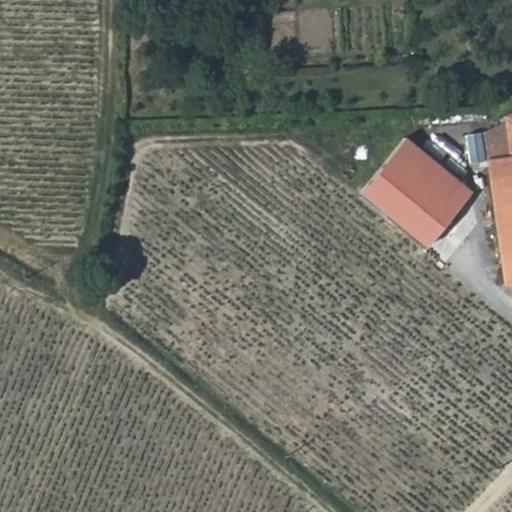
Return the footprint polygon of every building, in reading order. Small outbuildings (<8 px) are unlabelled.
[(511,116),(510,118),(511,131),(511,135),(498,137),(502,159),(492,161),(499,204),(511,201),(511,116)] [(498,131),(498,137),(511,135),(511,131),(510,118),(506,120),(498,131)] [(498,137),(498,131),(488,138),(492,161),(502,159),(498,137)] [(348,194),(418,246),(463,185),(393,133),(348,194)] [(511,201),(499,204),(503,229),(511,222),(511,201)] [(511,222),(503,229),(511,287),(511,286),(511,222)]
